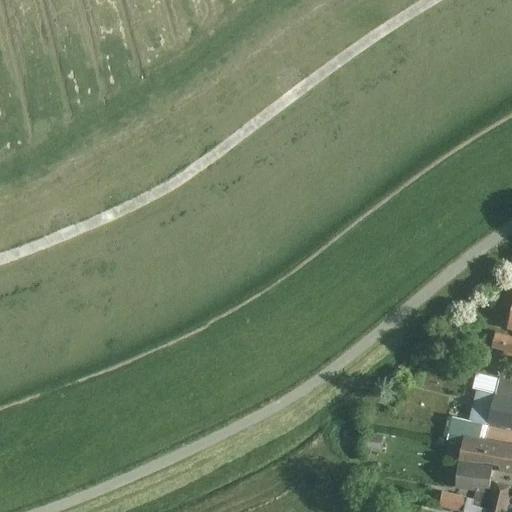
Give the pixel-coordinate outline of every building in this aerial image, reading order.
[(511,333),(500,331),(495,347),(511,351),(511,333)] [(511,382),(499,380),(496,391),(489,421),(488,426),(504,429),(504,425),(511,426),(511,382)] [(489,421),(496,391),(478,386),(471,417),(485,420),(489,421)] [(482,434),(485,420),(471,417),(453,413),(448,436),(462,439),(464,430),(482,434)] [(511,470),(511,439),(482,434),(464,430),(462,439),(459,454),(461,454),(495,461),(501,462),(499,468),(511,470)] [(495,461),(461,454),(455,484),(476,489),(477,483),(490,485),(491,478),(495,461)] [(506,511),(511,484),(511,482),(491,478),(490,485),(477,483),(476,489),(471,511),(506,511)] [(463,510),(468,494),(443,487),(438,504),(463,510)]
